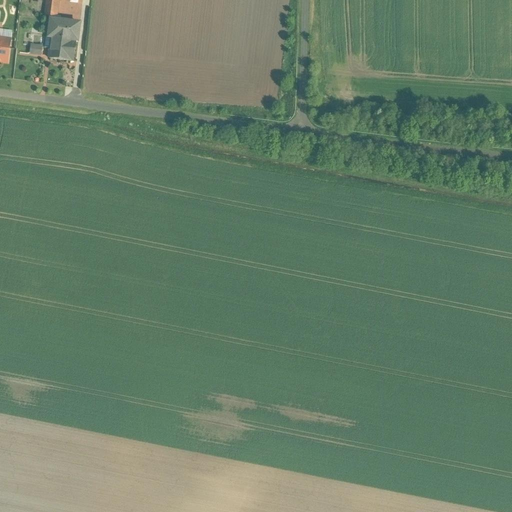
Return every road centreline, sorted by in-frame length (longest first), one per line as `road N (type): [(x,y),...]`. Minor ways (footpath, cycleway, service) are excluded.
road 1 (residential): [(0,93),(302,132)]
road 2 (residential): [(302,132),(511,157)]
road 3 (unclassified): [(302,132),(306,0)]
